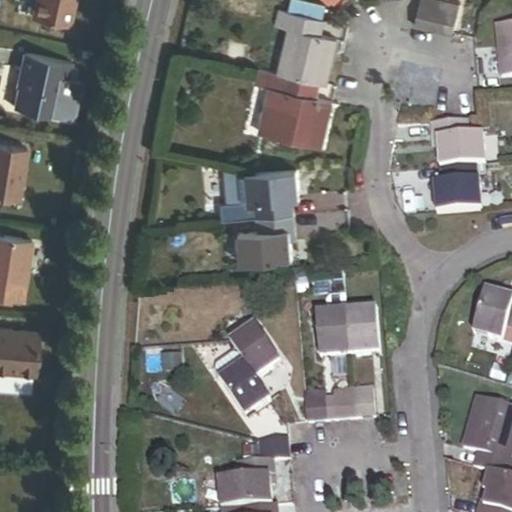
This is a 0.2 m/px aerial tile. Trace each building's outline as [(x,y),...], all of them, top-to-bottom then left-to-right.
[(38,0),(34,20),(73,28),(78,0),(38,0)] [(304,0),(291,0),(289,12),(317,18),(321,4),(304,0)] [(433,31),(439,0),(419,0),(413,27),(433,31)] [(452,35),(459,4),(441,0),(439,0),(433,31),(452,35)] [(325,85),(335,39),(314,34),(317,18),(289,12),(278,9),(274,26),(289,29),(279,74),(313,82),(325,85)] [(511,24),(496,26),(501,79),(511,77),(511,24)] [(230,45),(227,57),(242,60),(245,48),(230,45)] [(74,68),(27,57),(15,110),(56,120),(65,81),(71,83),(74,68)] [(273,73),(258,70),(255,85),(270,88),(273,73)] [(320,147),(331,102),(310,97),(313,82),(279,74),(273,73),(270,88),(285,92),(274,137),(320,147)] [(270,88),(260,134),(274,137),(285,92),(270,88)] [(483,167),(482,150),(484,150),(483,136),(469,137),(468,122),(429,125),(430,140),(444,139),(445,150),(437,151),(438,170),(477,167),(483,167)] [(444,139),(430,140),(431,151),(437,151),(445,150),(444,139)] [(30,152),(0,146),(0,199),(22,203),(30,152)] [(482,197),(481,181),(478,182),(477,167),(438,170),(440,185),(440,194),(434,194),(435,215),(480,212),(479,197),(482,197)] [(243,173),(225,169),(228,203),(222,204),(223,221),(256,217),(255,204),(247,204),(246,188),(249,187),(248,173),(243,173)] [(294,214),(292,189),(299,189),(297,169),(248,173),(249,187),(246,188),(247,204),(255,204),(256,217),(294,214)] [(283,241),(283,229),(295,229),(294,214),(256,217),(257,231),(237,233),(238,249),(242,249),(243,264),(292,261),(290,240),(283,241)] [(290,240),(296,240),(295,229),(283,229),(283,241),(290,240)] [(33,243),(0,238),(0,295),(25,299),(33,243)] [(511,306),(503,304),(505,297),(486,291),(474,333),(488,337),(487,341),(502,345),(506,331),(511,332),(511,306)] [(511,293),(507,292),(505,297),(503,304),(511,306),(511,293)] [(346,316),(344,297),(329,298),(330,313),(316,315),(319,353),(328,353),(329,360),(349,359),(346,316)] [(379,350),(376,310),(360,311),(360,315),(346,316),(349,359),(369,357),(369,350),(379,350)] [(269,363),(277,358),(254,326),(241,335),(243,337),(230,346),(237,356),(244,367),(256,383),(273,370),(269,363)] [(36,332),(0,328),(0,371),(32,375),(36,332)] [(511,332),(506,331),(502,345),(511,347),(511,332)] [(215,373),(220,380),(229,374),(231,376),(244,367),(237,356),(233,356),(216,367),(215,373)] [(161,358),(162,372),(179,371),(178,357),(161,358)] [(256,383),(244,367),(231,376),(229,374),(220,380),(218,382),(241,414),(248,409),(252,415),(270,403),(256,383)] [(352,391),(354,421),(374,420),(372,389),(352,391)] [(352,391),(332,392),(334,423),(354,421),(352,391)] [(325,393),(304,394),(305,425),(327,424),(325,393)] [(511,463),(511,464),(511,459),(511,409),(478,400),(464,451),(484,456),(480,472),(488,475),(511,481),(511,463)] [(288,441),(258,443),(259,463),(275,462),(290,461),(288,441)] [(273,508),(271,488),(264,488),(263,477),(276,476),(275,462),(259,463),(236,464),(237,479),(217,480),(218,496),(223,496),(224,511),(240,510),(273,508)] [(511,511),(511,481),(488,475),(483,494),(487,495),(482,511),(511,511)] [(271,488),(277,488),(276,476),(263,477),(264,488),(271,488)]
